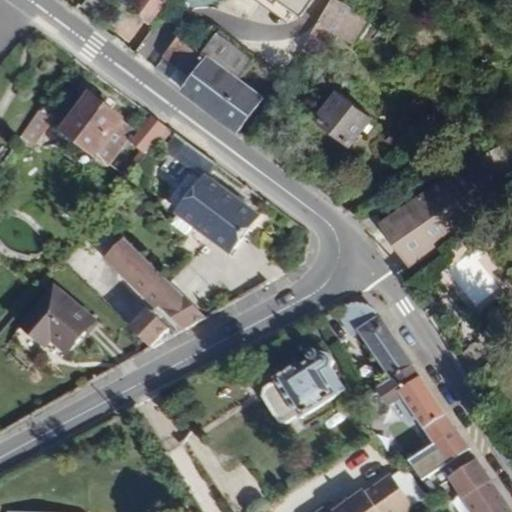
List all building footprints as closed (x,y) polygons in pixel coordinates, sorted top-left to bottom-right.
[(96,14),(106,0),(86,0),(83,4),(96,14)] [(153,19),(168,0),(135,0),(138,2),(136,6),(153,19)] [(267,0),(272,3),(273,0),(276,0),(298,16),(309,0),(267,0)] [(356,42),(371,15),(345,0),(333,0),(305,47),(325,59),(341,33),(356,42)] [(210,53),(204,49),(169,22),(152,45),(165,56),(179,65),(193,76),(210,53)] [(242,78),(257,58),(220,29),(204,49),(210,53),(242,78)] [(242,78),(210,53),(193,76),(179,65),(170,77),(240,130),(267,96),(242,78)] [(170,77),(179,65),(165,56),(157,67),(170,77)] [(375,116),(340,90),(320,115),(355,143),(375,116)] [(97,156),(122,120),(90,97),(64,133),(97,156)] [(34,148),(54,121),(41,111),(22,138),(34,148)] [(145,156),(168,129),(151,116),(129,144),(145,156)] [(207,177),(216,164),(176,135),(164,152),(204,181),(207,177)] [(440,245),(511,197),(503,183),(511,177),(511,140),(487,152),(454,170),(382,221),(416,273),(443,256),(440,245)] [(231,257),(261,217),(207,177),(204,181),(178,216),(231,257)] [(209,318),(124,238),(104,259),(157,308),(158,309),(161,306),(186,331),(209,318)] [(96,322),(55,286),(20,326),(45,348),(51,342),(67,355),(96,322)] [(414,367),(380,315),(372,308),(364,304),(357,303),(348,305),(335,310),(349,335),(358,330),(366,341),(363,344),(372,357),(375,355),(392,380),(414,367)] [(186,331),(161,306),(158,309),(157,308),(143,320),(168,341),(186,331)] [(168,341),(143,320),(134,328),(155,348),(168,341)] [(500,367),(484,343),(460,360),(479,389),(500,367)] [(337,396),(322,373),(330,368),(332,360),(327,354),(319,355),(317,352),(312,351),(308,354),(308,356),(310,362),(301,367),(297,366),(261,390),(260,399),(275,424),(288,427),(300,418),(302,418),(337,396)] [(457,430),(414,367),(392,380),(379,388),(391,407),(396,404),(410,424),(418,419),(436,446),(457,430)] [(345,390),(330,368),(322,373),(337,396),(345,390)] [(511,511),(476,458),(448,477),(471,511),(511,511)] [(403,511),(409,508),(388,477),(364,495),(362,492),(332,511),(330,511),(327,506),(317,511),(403,511)]
